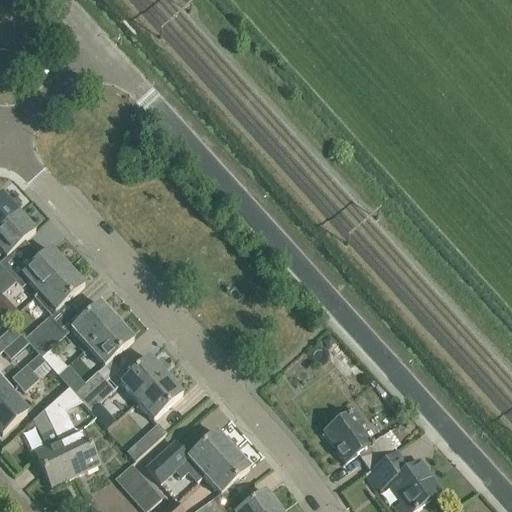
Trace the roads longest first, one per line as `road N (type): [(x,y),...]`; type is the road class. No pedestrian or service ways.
road 1 (unclassified): [(511,502),(103,52)]
road 2 (residential): [(331,511),(167,318),(0,139)]
road 3 (residential): [(0,138),(103,52)]
